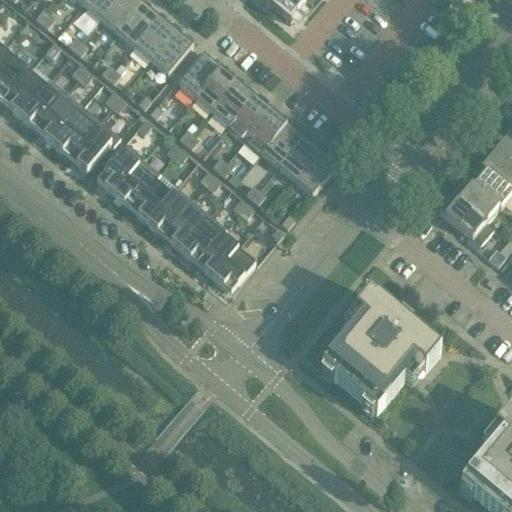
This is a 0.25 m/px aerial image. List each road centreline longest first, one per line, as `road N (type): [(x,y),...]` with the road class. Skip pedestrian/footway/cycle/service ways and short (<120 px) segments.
road 1 (residential): [(404,165),(218,11),(194,10),(192,0)]
road 2 (tertiary): [(410,511),(244,357)]
road 3 (tertiary): [(214,389),(361,511)]
road 4 (residential): [(244,357),(365,211)]
road 5 (residential): [(511,332),(365,211)]
road 6 (residential): [(404,165),(511,36)]
road 7 (tertiary): [(118,281),(0,182)]
road 8 (tertiary): [(244,357),(118,281)]
road 9 (tertiary): [(118,281),(135,311),(214,389)]
